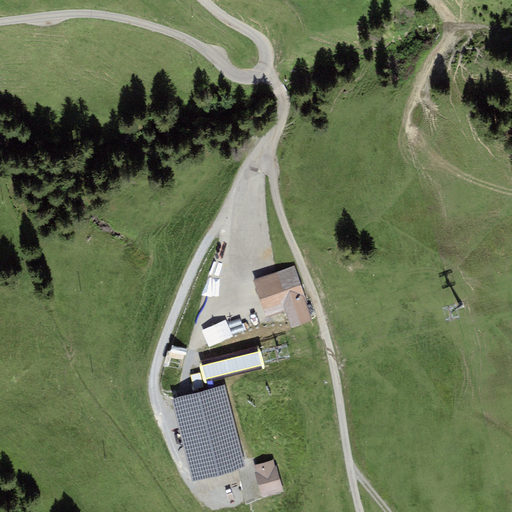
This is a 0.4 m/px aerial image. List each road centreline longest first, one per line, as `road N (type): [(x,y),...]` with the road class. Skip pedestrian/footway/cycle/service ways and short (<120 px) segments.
road 1 (unclassified): [(203,0),(264,44),(269,60),(257,78),(234,75),(180,36),(107,15),(0,21)]
road 2 (track): [(277,129),(277,201),(327,337),(350,465)]
